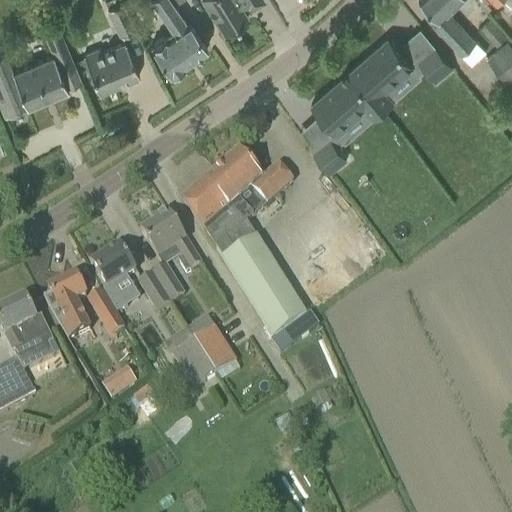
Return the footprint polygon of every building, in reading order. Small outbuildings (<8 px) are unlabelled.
[(206,49),(195,33),(189,25),(187,27),(167,0),(150,0),(172,30),(150,46),(158,58),(170,74),(171,73),(177,76),(183,71),(183,65),(206,49)] [(201,0),(212,16),(222,34),(247,18),(242,9),(246,6),(249,10),(263,2),(261,0),(201,0)] [(484,53),(448,14),(462,0),(419,0),(440,21),(434,27),(470,66),(484,53)] [(108,9),(121,38),(135,29),(122,1),(108,9)] [(505,37),(489,20),(479,29),(496,46),(505,37)] [(386,36),(347,69),(380,109),(390,100),(381,89),(410,64),(386,36)] [(487,58),(509,83),(511,80),(511,48),(507,42),(487,58)] [(84,58),(99,93),(138,75),(125,44),(103,54),(101,50),(84,58)] [(431,46),(414,60),(430,80),(447,67),(431,46)] [(0,55),(0,104),(4,115),(65,89),(51,53),(12,68),(6,53),(0,55)] [(380,109),(347,69),(308,102),(332,131),(361,106),(371,117),(380,109)] [(324,137),(306,150),(321,171),(339,158),(324,137)] [(216,251),(220,258),(255,236),(247,223),(293,184),(278,166),(264,179),(239,151),(182,201),(214,252),(216,251)] [(179,264),(186,276),(200,267),(186,243),(168,214),(156,221),(157,223),(140,233),(157,261),(175,249),(182,262),(179,264)] [(119,247),(91,264),(101,281),(106,289),(102,291),(116,314),(130,306),(125,297),(134,292),(126,278),(135,273),(130,264),(119,247)] [(165,268),(151,277),(170,307),(184,298),(165,268)] [(86,298),(84,294),(75,276),(48,290),(58,310),(59,310),(65,323),(77,318),(71,306),(86,298)] [(170,307),(151,277),(137,285),(155,315),(170,307)] [(87,303),(110,339),(123,331),(101,295),(87,303)] [(25,301),(0,312),(0,329),(2,334),(15,361),(53,342),(41,318),(35,321),(34,319),(25,301)] [(318,326),(310,315),(307,317),(274,341),(270,343),(280,355),(318,326)] [(216,331),(193,344),(214,378),(236,364),(216,331)] [(214,378),(193,344),(172,357),(194,391),(214,378)] [(0,369),(0,414),(34,396),(16,361),(0,369)] [(126,368),(100,385),(111,402),(137,385),(126,368)] [(162,410),(148,389),(132,399),(147,421),(162,410)] [(324,394),(313,399),(318,410),(330,404),(324,394)] [(273,425),(282,440),(296,432),(287,417),(273,425)]
